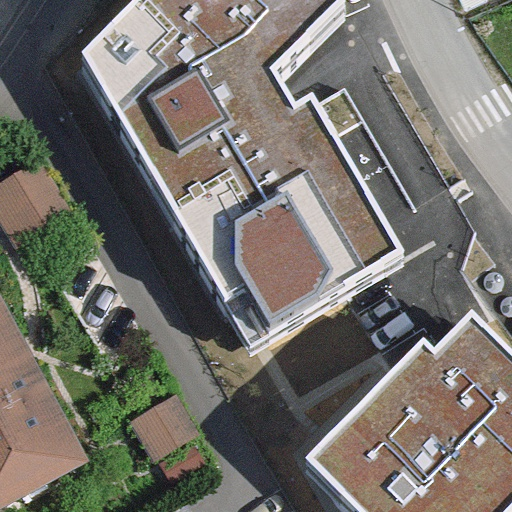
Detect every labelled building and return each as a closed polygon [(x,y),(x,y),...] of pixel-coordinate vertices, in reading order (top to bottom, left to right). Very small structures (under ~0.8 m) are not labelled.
[(119,0),(108,11),(119,31),(85,64),(129,110),(185,214),(214,244),(222,259),(283,324),(291,339),(423,268),(369,168),(309,106),(297,82),(366,17),(349,0),(119,0)] [(0,197),(0,209),(19,240),(61,214),(38,175),(0,197)] [(0,504),(79,461),(0,316),(0,504)] [(328,469),(370,511),(511,511),(511,342),(496,327),(456,366),(445,355),(328,469)] [(136,429),(156,465),(199,441),(179,406),(136,429)] [(194,455),(168,471),(176,484),(202,469),(194,455)]
